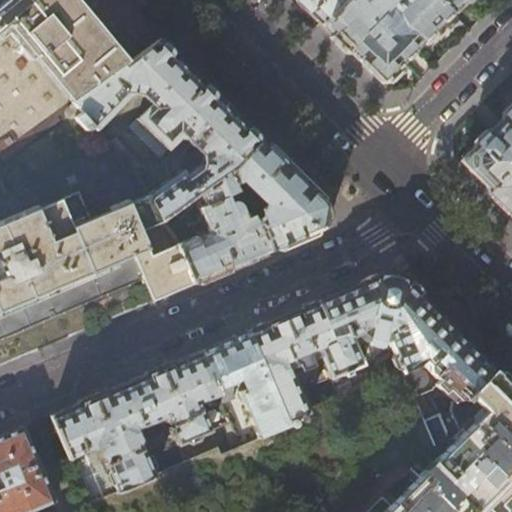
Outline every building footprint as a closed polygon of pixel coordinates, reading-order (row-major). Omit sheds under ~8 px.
[(0,153),(72,103),(127,62),(75,0),(4,0),(0,4),(0,153)] [(308,11),(297,0),(296,0),(290,6),(302,18),(308,11)] [(297,0),(308,11),(321,24),(344,0),(297,0)] [(344,0),(321,24),(354,56),(380,82),(384,78),(386,80),(401,66),(399,64),(451,12),(439,0),(344,0)] [(439,0),(451,12),(462,0),(439,0)] [(210,90),(160,40),(127,62),(72,103),(98,129),(136,92),(137,85),(140,87),(145,87),(146,94),(155,104),(132,127),(162,156),(183,136),(188,136),(197,145),(202,140),(210,149),(206,154),(204,162),(187,174),(183,170),(149,193),(160,217),(226,173),(233,168),(260,140),(210,90)] [(98,129),(72,103),(0,153),(0,364),(35,350),(132,309),(166,294),(193,283),(174,242),(160,217),(149,193),(133,170),(112,144),(98,129)] [(511,106),(481,137),(459,160),(494,194),(511,212),(511,106)] [(133,170),(138,165),(118,140),(112,144),(133,170)] [(321,228),(326,205),(293,173),(260,140),(233,168),(226,173),(233,184),(241,180),(246,188),(263,205),(260,209),(257,210),(257,212),(259,213),(259,217),(254,221),(269,250),(321,228)] [(221,270),(269,250),(254,221),(233,184),(226,173),(160,217),(174,242),(193,283),(221,270)] [(438,384),(452,400),(448,412),(459,436),(470,426),(484,410),(469,393),(492,370),(432,310),(404,280),(378,274),(350,286),(304,307),(282,317),(247,332),(284,423),(253,437),(216,454),(197,405),(220,394),(202,351),(130,382),(49,416),(56,432),(88,511),(273,511),(447,439),(438,412),(421,418),(412,394),(415,393),(418,395),(434,386),(434,384),(438,384)] [(284,423),(247,332),(219,344),(202,351),(220,394),(221,399),(223,400),(229,397),(228,392),(231,389),(229,384),(236,380),(234,374),(239,372),(245,387),(235,393),(253,437),(284,423)] [(511,466),(511,389),(492,370),(469,393),(484,410),(470,426),(511,466)] [(50,435),(56,432),(49,416),(43,419),(50,435)] [(459,447),(395,511),(495,511),(480,497),(511,466),(470,426),(459,436),(453,440),(459,447)] [(0,511),(24,511),(55,499),(22,427),(18,429),(0,436),(0,511)]
